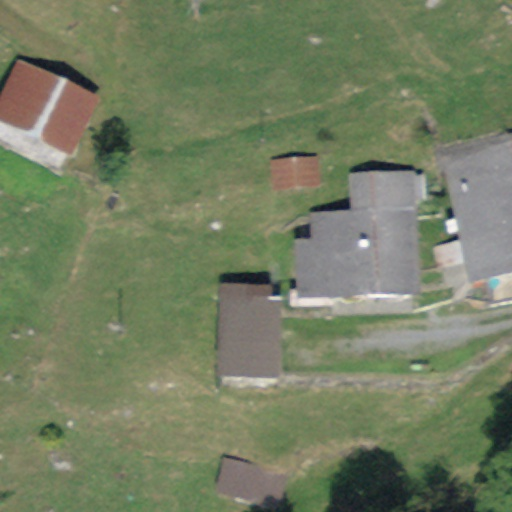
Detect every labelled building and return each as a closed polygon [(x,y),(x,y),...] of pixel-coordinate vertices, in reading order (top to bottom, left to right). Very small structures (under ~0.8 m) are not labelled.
[(104,113),(18,67),(0,100),(0,137),(70,175),(104,113)] [(511,152),(447,165),(469,280),(511,271),(511,152)] [(317,250),(301,250),(301,304),(329,304),(329,297),(406,297),(406,190),(356,190),(356,221),(317,221),(317,250)] [(280,291),(223,288),(218,380),(276,383),(280,291)] [(259,469),(227,461),(219,494),(251,502),(259,469)]
